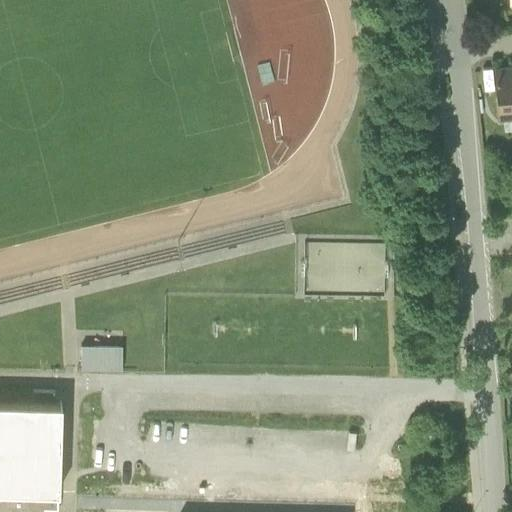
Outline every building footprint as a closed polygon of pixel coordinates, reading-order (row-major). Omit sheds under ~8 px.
[(511,68),(494,70),(499,118),(511,116),(511,68)] [(121,346),(81,346),(81,369),(121,370),(121,346)] [(16,390),(15,401),(33,402),(34,391),(16,390)] [(34,391),(33,402),(55,402),(56,390),(34,390),(34,391)] [(64,390),(56,390),(55,402),(61,402),(63,402),(64,390)] [(0,511),(44,511),(45,508),(57,508),(58,490),(59,490),(61,402),(55,402),(33,402),(15,401),(0,400),(0,511)]
